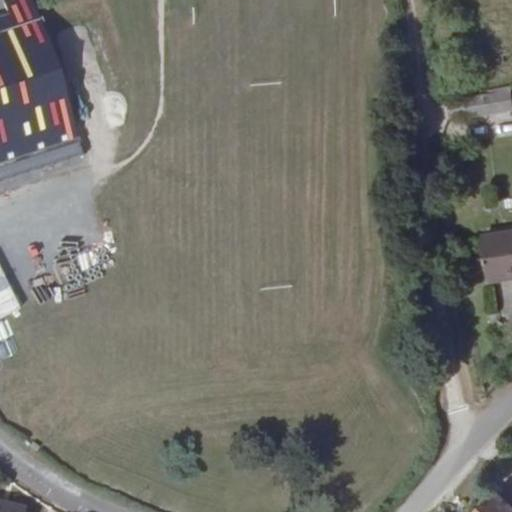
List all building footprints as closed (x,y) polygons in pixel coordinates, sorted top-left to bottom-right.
[(46,22),(39,0),(0,0),(0,174),(85,149),(46,22)] [(498,92),(488,93),(491,109),(501,108),(498,92)] [(491,109),(488,93),(452,98),(454,115),(491,109)] [(486,277),(511,272),(508,231),(480,234),(486,277)] [(511,316),(507,283),(477,287),(480,307),(495,305),(498,326),(511,323),(511,316)] [(508,511),(509,511),(490,493),(472,511),(508,511)]
